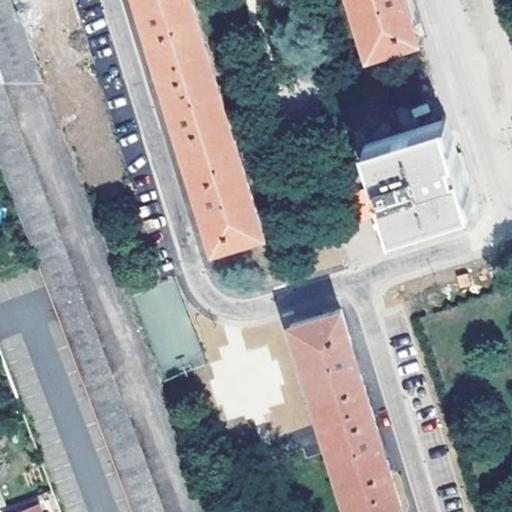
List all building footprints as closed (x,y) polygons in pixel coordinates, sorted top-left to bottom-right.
[(0,0),(0,79),(43,80),(12,0),(0,0)] [(193,181),(214,249),(262,234),(189,0),(137,0),(138,2),(169,102),(193,181)] [(404,0),(350,0),(367,55),(417,40),(408,12),(404,0)] [(0,162),(132,511),(163,511),(0,86),(0,162)] [(455,162),(442,121),(364,145),(391,229),(468,205),(455,162)] [(361,376),(340,310),(291,325),(348,511),(403,511),(385,453),(361,376)] [(17,398),(11,382),(2,386),(8,402),(17,398)]
